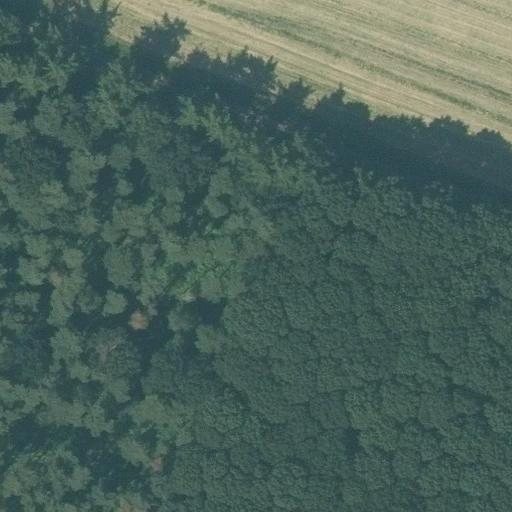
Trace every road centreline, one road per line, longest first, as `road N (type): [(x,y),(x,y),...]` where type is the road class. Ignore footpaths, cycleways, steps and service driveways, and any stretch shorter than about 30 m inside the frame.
road 1 (unknown): [(341,150),(0,15)]
road 2 (unknown): [(511,216),(341,150)]
